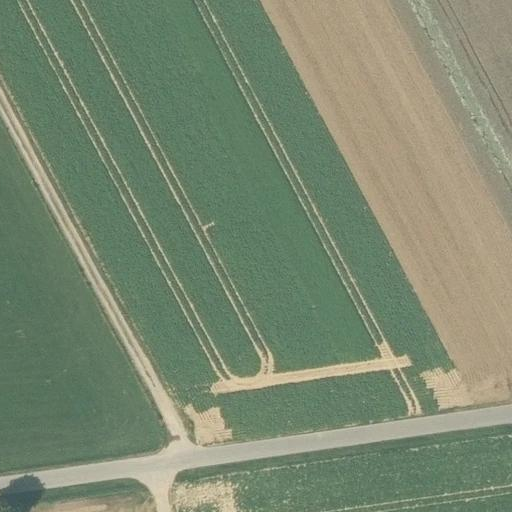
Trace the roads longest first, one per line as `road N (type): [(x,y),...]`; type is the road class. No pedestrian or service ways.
road 1 (track): [(511,414),(0,488)]
road 2 (track): [(189,461),(0,106)]
